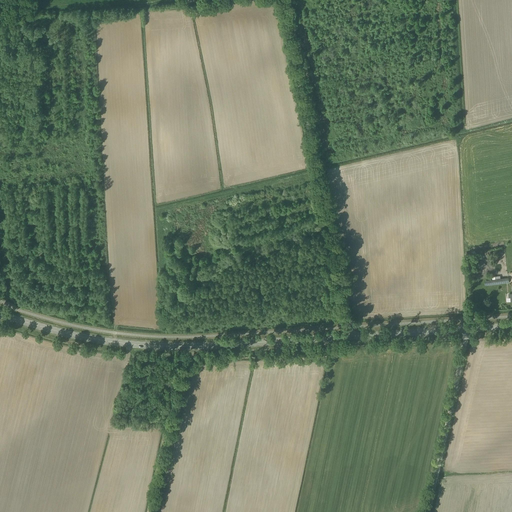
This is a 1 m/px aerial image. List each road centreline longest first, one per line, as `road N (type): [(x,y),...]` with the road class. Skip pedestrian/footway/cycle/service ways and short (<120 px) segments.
road 1 (secondary): [(351,337),(143,345),(0,316)]
road 2 (unclassified): [(351,337),(282,0)]
road 3 (track): [(316,165),(455,132),(449,0)]
road 4 (unclassified): [(427,511),(465,330)]
road 5 (track): [(151,511),(185,345)]
